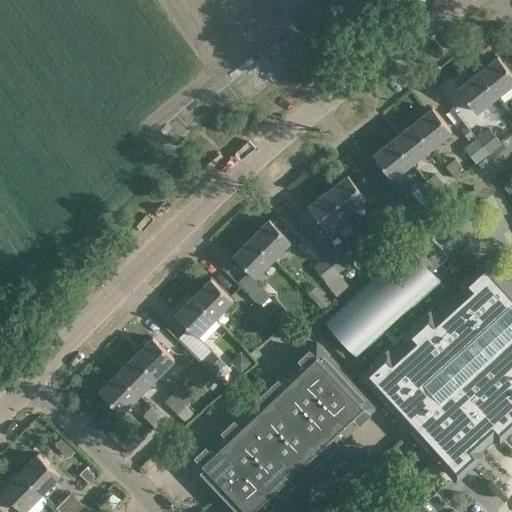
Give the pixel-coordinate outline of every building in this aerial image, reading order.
[(511,74),(497,55),(477,70),(497,96),(511,83),(511,74)] [(497,96),(477,70),(456,86),(477,112),(497,96)] [(452,132),(432,106),(412,122),(432,147),(452,132)] [(432,147),(412,122),(391,138),(411,163),(432,147)] [(489,127),(476,137),(489,153),(502,143),(489,127)] [(489,153),(476,137),(463,147),(476,163),(489,153)] [(411,163),(391,138),(372,153),(392,179),(411,163)] [(455,157),(445,165),(456,178),(465,171),(455,157)] [(367,198),(347,173),(327,189),(347,214),(367,198)] [(437,193),(446,186),(436,173),(426,181),(437,194),(437,193)] [(437,194),(426,181),(412,192),(422,205),(428,201),(437,194)] [(347,214),(327,189),(307,204),(327,230),(347,214)] [(392,204),(404,219),(411,214),(399,199),(392,204)] [(404,219),(392,204),(392,203),(378,214),(391,230),(404,219)] [(273,259),(292,241),(268,217),(250,236),(273,259)] [(407,243),(323,319),(324,321),(325,320),(358,356),(357,357),(358,358),(385,334),(395,346),(392,350),(389,347),(386,348),(360,372),(359,375),(360,377),(451,478),(452,478),(454,480),(457,478),(483,455),(484,452),(482,449),(494,438),(497,441),(500,440),(511,428),(511,306),(510,304),(511,302),(511,280),(491,258),(490,259),(488,257),(485,257),(459,281),(458,284),(461,287),(434,311),(432,308),(428,309),(403,333),(402,336),(404,339),(399,343),(388,331),(442,282),(441,281),(440,282),(425,265),(442,249),(430,235),(412,251),(407,245),(408,245),(407,243)] [(273,259),(250,236),(232,254),(255,277),(273,259)] [(326,256),(338,272),(351,262),(338,246),(326,256)] [(338,272),(326,256),(313,266),(326,282),(338,272)] [(215,318),(233,300),(210,277),(192,295),(215,318)] [(316,285),(307,293),(322,309),(331,302),(316,285)] [(215,318),(192,295),(174,313),(197,336),(215,318)] [(262,306),(275,322),(287,312),(275,296),(262,306)] [(275,322),(262,306),(250,316),(262,332),(274,322),(275,322)] [(157,377),(175,359),(152,336),(134,354),(157,377)] [(317,340),(291,364),(322,397),(348,373),(317,340)] [(225,363),(211,349),(200,361),(214,375),(225,363)] [(157,377),(134,354),(116,372),(139,395),(157,377)] [(291,364),(265,388),(296,421),(322,397),(291,364)] [(139,395),(116,372),(98,390),(121,413),(139,395)] [(378,406),(348,373),(322,397),(353,431),(378,406)] [(181,384),(173,392),(185,405),(194,396),(181,384)] [(296,421),(265,388),(240,412),(270,445),(296,421)] [(185,405),(173,392),(164,401),(177,413),(185,405)] [(322,397),(296,421),(327,455),(353,431),(322,397)] [(164,418),(151,405),(142,414),(154,427),(164,418)] [(270,445),(240,412),(214,436),(244,469),(270,445)] [(296,421),(270,445),(301,479),(327,455),(296,421)] [(244,469),(214,436),(186,462),(216,494),(244,469)] [(301,479),(270,445),(244,469),(275,503),(301,479)] [(54,489),(50,485),(60,475),(36,452),(18,470),(42,494),(46,498),(54,489)] [(95,474),(88,467),(81,473),(88,481),(95,474)] [(244,469),(216,494),(232,511),(265,511),(275,503),(244,469)] [(42,494),(18,470),(1,489),(24,511),(42,494)] [(424,477),(377,511),(431,511),(444,503),(424,477)] [(88,511),(71,495),(57,509),(59,511),(88,511)] [(431,511),(453,511),(445,501),(444,503),(431,511)]
